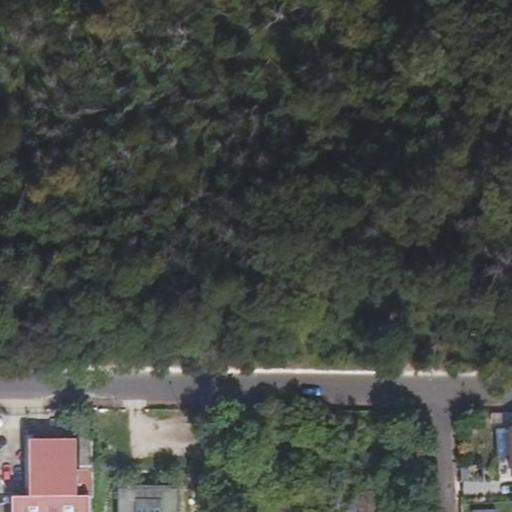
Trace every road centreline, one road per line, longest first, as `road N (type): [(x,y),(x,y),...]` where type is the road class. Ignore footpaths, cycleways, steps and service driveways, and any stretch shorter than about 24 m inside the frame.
road 1 (residential): [(0,387),(437,391)]
road 2 (residential): [(437,391),(443,511)]
